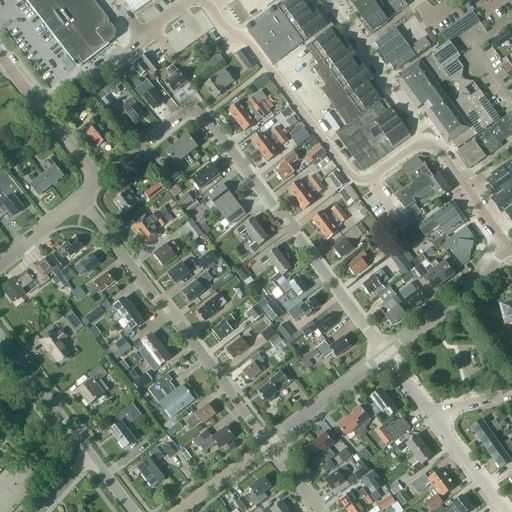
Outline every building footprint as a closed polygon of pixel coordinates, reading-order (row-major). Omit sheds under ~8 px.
[(94,0),(26,0),(78,67),(89,59),(90,59),(97,53),(110,43),(116,39),(117,31),(110,21),(110,20),(94,0)] [(123,0),(133,14),(152,0),(123,0)] [(288,0),(277,8),(279,9),(248,31),(272,65),(313,35),(314,35),(328,25),(315,7),(311,10),(304,0),(288,0)] [(348,0),(372,32),(408,6),(407,5),(403,0),(348,0)] [(418,109),(426,103),(428,106),(430,110),(426,113),(448,143),(452,140),(458,149),(500,118),(474,81),(462,79),(464,67),(457,59),(461,56),(450,42),(480,21),(473,11),(466,16),(462,19),(461,19),(451,26),(452,26),(448,29),(448,28),(440,33),(447,43),(431,54),(432,55),(421,63),(420,62),(404,74),(396,79),(418,109)] [(333,24),(332,22),(328,25),(314,35),(315,37),(316,39),(334,26),(333,24)] [(406,52),(401,46),(406,42),(396,28),(379,40),(375,43),(395,71),(400,68),(416,56),(411,49),(406,52)] [(316,39),(306,47),(318,65),(313,68),(326,86),(321,89),(347,125),(336,133),(363,171),(387,154),(386,152),(407,136),(408,131),(394,112),(391,108),(388,110),(384,104),(384,103),(382,104),(380,101),(382,100),(377,92),(378,92),(370,82),(374,79),(348,43),(345,46),(337,35),(336,36),(331,29),(316,39)] [(511,36),(507,29),(489,42),(493,48),(511,36)] [(242,48),(236,53),(249,71),(256,65),(242,48)] [(147,52),(141,58),(153,73),(160,68),(147,52)] [(140,58),(132,64),(141,75),(149,69),(140,58)] [(507,64),(503,66),(508,73),(511,70),(507,64)] [(187,81),(178,70),(178,71),(173,65),(167,70),(171,76),(165,81),(174,93),(179,89),(179,87),(187,81)] [(226,90),(224,88),(234,81),(225,70),(216,77),(215,77),(205,85),(215,98),(226,90)] [(254,83),(259,90),(260,89),(270,81),(265,74),(254,83)] [(117,88),(121,84),(117,78),(112,82),(117,88)] [(154,109),(162,102),(157,96),(158,95),(153,90),(155,88),(148,80),(143,84),(140,80),(137,80),(135,81),(135,85),(137,88),(135,89),(147,104),(149,103),(154,109)] [(108,86),(103,90),(108,95),(112,91),(108,86)] [(260,89),(259,90),(252,95),(253,95),(247,99),(247,100),(241,104),(240,102),(229,111),(237,121),(260,103),(258,102),(265,96),(260,89)] [(108,95),(102,100),(110,109),(116,105),(108,95)] [(84,104),(89,111),(99,104),(94,97),(84,104)] [(131,98),(122,106),(127,112),(127,113),(127,114),(130,117),(131,117),(136,123),(145,116),(140,110),(141,109),(136,104),(131,98)] [(259,114),(265,110),(260,103),(237,121),(245,132),(262,118),(259,114)] [(289,107),(281,113),(284,118),(292,112),(289,107)] [(470,169),(502,146),(500,143),(511,133),(511,129),(510,127),(511,125),(511,112),(504,119),(504,118),(458,151),(470,169)] [(293,125),(299,121),(294,115),(288,119),(293,125)] [(269,128),(277,123),(273,118),(266,124),(269,128)] [(110,137),(99,123),(87,133),(98,147),(100,145),(102,148),(107,144),(104,142),(110,137)] [(252,141),(260,151),(283,134),(278,127),(272,132),(274,134),(268,138),(263,132),(252,141)] [(297,146),(310,136),(304,128),(291,138),(297,146)] [(184,158),(188,162),(191,166),(201,158),(194,150),(198,147),(188,134),(166,152),(176,164),(184,158)] [(288,140),(283,134),(260,151),(268,162),(279,153),(274,146),(280,142),(282,145),(288,140)] [(39,144),(33,136),(23,144),(29,151),(39,144)] [(319,145),(307,154),(308,155),(309,157),(313,161),(313,162),(325,152),(319,145)] [(294,171),(291,167),(300,160),(294,152),(284,160),(285,161),(280,166),(280,167),(275,171),(282,181),(294,171)] [(319,170),(330,161),(325,154),(314,163),(319,170)] [(15,165),(8,156),(1,161),(8,171),(15,165)] [(423,165),(418,157),(385,182),(391,190),(392,192),(395,196),(405,210),(427,194),(445,181),(439,173),(434,176),(425,163),(423,165)] [(50,169),(43,175),(51,186),(64,175),(63,174),(64,173),(61,170),(60,170),(56,165),(55,165),(51,159),(45,164),(50,169)] [(219,175),(211,163),(192,178),(200,189),(219,175)] [(511,163),(504,169),(503,167),(492,174),(493,176),(488,181),(497,194),(492,199),(502,213),(504,210),(511,220),(511,163)] [(0,191),(17,213),(24,208),(16,199),(18,197),(12,190),(17,186),(11,180),(0,164),(0,191)] [(169,185),(181,176),(171,164),(159,173),(169,185)] [(329,177),(338,189),(346,183),(337,170),(329,177)] [(51,186),(43,175),(36,180),(31,175),(26,179),(31,185),(30,185),(35,191),(34,192),(37,195),(38,195),(39,196),(51,186)] [(288,189),(296,199),(320,181),(314,175),(308,179),(311,182),(305,187),(299,180),(288,189)] [(304,210),(316,201),(310,194),(316,189),(319,193),(325,188),(320,181),(296,199),(304,210)] [(451,190),(445,181),(427,194),(430,198),(436,194),(439,198),(451,190)] [(159,182),(148,191),(150,193),(153,198),(164,189),(159,182)] [(179,183),(171,189),(176,195),(183,189),(179,183)] [(348,205),(359,198),(349,184),(339,192),(348,205)] [(212,201),(215,206),(231,194),(223,185),(203,200),(206,204),(210,201),(212,201)] [(125,213),(140,202),(128,187),(124,190),(126,192),(115,200),(125,213)] [(0,217),(7,212),(10,216),(12,214),(14,216),(17,213),(0,191),(0,217)] [(193,200),(188,193),(180,199),(180,200),(184,204),(185,206),(193,200)] [(213,213),(217,210),(219,211),(223,215),(238,204),(231,194),(215,206),(210,210),(213,213)] [(184,208),(188,213),(200,204),(196,199),(184,208)] [(245,213),(238,204),(223,215),(217,219),(220,223),(224,220),(226,220),(230,225),(245,213)] [(415,204),(406,211),(412,220),(422,214),(415,204)] [(463,222),(450,204),(418,227),(424,235),(432,245),(438,240),(463,222)] [(312,219),(320,230),(343,212),(338,205),(332,210),(334,213),(328,217),(323,210),(312,219)] [(363,208),(360,211),(363,216),(368,212),(364,207),(363,208)] [(137,232),(137,231),(140,235),(163,217),(164,217),(159,211),(149,219),(145,215),(138,220),(139,221),(133,226),(134,227),(133,227),(137,232)] [(334,225),(340,220),(342,223),(348,218),(343,212),(320,230),(328,240),(339,231),(334,225)] [(162,227),(168,223),(163,217),(140,235),(143,239),(142,239),(146,244),(147,243),(147,244),(153,240),(154,240),(161,235),(156,228),(160,225),(162,227)] [(203,234),(192,218),(183,224),(195,240),(203,234)] [(247,229),(252,235),(261,229),(253,218),(237,230),(240,234),(247,229)] [(367,231),(361,223),(357,227),(363,234),(367,231)] [(393,240),(401,251),(422,236),(414,225),(408,229),(403,233),(393,240)] [(340,244),(334,248),(341,258),(354,248),(351,244),(363,235),(363,234),(357,227),(356,226),(338,240),(340,244)] [(472,243),(473,236),(466,226),(450,238),(448,236),(439,242),(446,251),(447,251),(450,249),(462,266),(469,261),(471,249),(472,249),(472,246),(473,243),(472,243)] [(269,239),(261,229),(252,235),(257,242),(250,247),(253,251),(269,239)] [(72,239),(64,245),(65,245),(56,252),(50,256),(60,269),(66,265),(61,259),(68,253),(70,256),(83,247),(76,238),(73,241),(72,239)] [(164,267),(177,257),(175,254),(182,248),(176,240),(169,246),(167,243),(153,254),(164,267)] [(385,257),(395,249),(391,244),(381,251),(385,257)] [(270,259),(275,266),(284,259),(276,248),(260,260),(263,264),(270,259)] [(204,269),(217,259),(210,250),(206,253),(208,256),(199,263),(204,269)] [(408,263),(398,250),(390,256),(394,262),(396,260),(402,268),(408,263)] [(368,257),(364,252),(355,259),(356,260),(348,266),(355,276),(368,266),(363,260),(368,257)] [(431,252),(426,255),(432,263),(437,260),(431,252)] [(88,273),(100,263),(93,254),(91,255),(80,263),(81,263),(75,267),(80,274),(86,270),(88,273)] [(28,269),(14,280),(14,279),(2,288),(7,293),(5,294),(12,304),(24,294),(25,295),(37,287),(39,289),(50,280),(47,275),(56,268),(47,256),(46,258),(30,271),(28,269)] [(176,283),(190,273),(190,272),(197,266),(192,259),(185,265),(183,262),(168,273),(176,283)] [(280,272),(273,277),(276,281),(292,269),(284,259),(275,266),(280,272)] [(436,261),(431,264),(444,282),(455,274),(445,261),(439,265),(436,261)] [(429,273),(424,277),(433,290),(434,290),(435,291),(437,291),(439,289),(440,288),(439,286),(444,282),(431,264),(426,268),(429,273)] [(418,280),(425,275),(418,265),(411,270),(418,280)] [(252,276),(244,266),(236,272),(243,282),(252,276)] [(378,279),(384,274),(380,270),(369,278),(370,279),(362,285),(369,295),(375,291),(378,295),(386,289),(378,279)] [(401,278),(405,283),(415,276),(411,271),(401,278)] [(115,282),(107,272),(94,283),(87,288),(91,294),(99,289),(101,293),(115,282)] [(197,281),(183,292),(190,302),(205,291),(202,288),(213,280),(208,273),(197,281)] [(57,284),(61,289),(68,283),(61,274),(58,277),(61,281),(57,284)] [(225,283),(222,278),(211,287),(214,292),(225,283)] [(289,279),(271,293),(277,300),(293,288),(299,296),(307,289),(310,287),(304,280),(302,282),(298,278),(292,283),(289,279)] [(413,310),(427,300),(419,289),(413,282),(409,285),(414,293),(405,300),(413,310)] [(264,297),(277,288),(273,283),(261,292),(264,297)] [(77,300),(85,294),(80,287),(72,293),(77,300)] [(388,301),(394,308),(385,315),(392,325),(406,315),(399,305),(402,303),(396,295),(390,287),(379,296),(385,304),(388,301)] [(243,298),(248,294),(244,289),(239,293),(243,298)] [(205,321),(218,311),(217,310),(226,303),(219,294),(205,304),(206,305),(198,311),(201,315),(200,317),(203,320),(204,320),(205,321)] [(314,311),(320,306),(313,297),(304,304),(301,301),(287,312),(295,321),(305,313),(308,317),(315,312),(314,311)] [(117,311),(123,318),(134,309),(130,303),(129,304),(125,298),(120,302),(118,299),(112,304),(113,306),(107,310),(111,315),(117,311)] [(262,309),(272,322),(283,313),(273,300),(262,309)] [(248,312),(255,321),(264,314),(257,305),(248,312)] [(511,305),(500,309),(505,324),(511,322),(511,305)] [(85,317),(91,325),(105,314),(100,306),(85,317)] [(134,309),(123,318),(129,326),(123,331),(127,336),(133,331),(132,330),(143,322),(139,316),(134,309)] [(71,311),(63,317),(67,323),(75,316),(71,311)] [(220,324),(212,330),(220,340),(233,330),(229,325),(235,320),(231,315),(220,324)] [(307,338),(317,329),(322,335),(334,325),(327,315),(319,321),(318,320),(314,324),(312,321),(300,330),(307,338)] [(286,340),(294,333),(286,322),(277,329),(286,340)] [(102,334),(95,326),(88,331),(95,339),(102,334)] [(268,342),(277,335),(271,327),(262,335),(268,342)] [(60,342),(67,336),(63,330),(55,336),(52,331),(40,340),(45,347),(46,346),(59,363),(70,354),(60,342)] [(252,337),(248,332),(241,338),(241,337),(226,349),(228,350),(227,351),(229,355),(230,354),(234,359),(249,347),(245,342),(252,337)] [(141,341),(135,346),(138,351),(144,359),(151,354),(162,345),(157,339),(156,340),(152,334),(142,343),(141,341)] [(283,342),(278,335),(270,342),(275,349),(283,342)] [(290,344),(297,339),(293,335),(287,340),(290,344)] [(332,346),(327,340),(317,348),(325,358),(333,352),(337,357),(351,346),(344,337),(332,346)] [(128,343),(124,338),(115,344),(119,350),(128,343)] [(128,343),(119,350),(109,357),(113,363),(132,348),(128,343)] [(151,354),(144,359),(150,367),(154,372),(161,367),(160,365),(170,358),(166,352),(167,352),(162,345),(151,354)] [(316,349),(306,356),(310,361),(320,354),(316,349)] [(258,353),(251,359),(254,363),(243,371),(250,380),(265,369),(261,364),(265,361),(258,353)] [(93,380),(78,391),(89,405),(104,394),(96,384),(107,374),(100,365),(88,374),(93,380)] [(274,395),(287,384),(286,383),(291,379),(284,369),(278,373),(279,375),(271,381),(259,391),(266,401),(267,400),(268,401),(271,402),(275,399),(275,396),(274,395)] [(140,378),(133,383),(134,383),(139,391),(140,391),(153,381),(147,373),(140,378)] [(170,418),(194,400),(183,386),(175,392),(169,384),(173,381),(167,374),(154,384),(158,390),(155,393),(162,402),(159,404),(170,418)] [(393,404),(381,389),(371,397),(374,402),(369,406),(376,416),(381,411),(382,412),(387,409),(391,414),(397,410),(392,405),(393,404)] [(124,449),(136,439),(135,439),(125,426),(133,421),(134,422),(142,415),(132,402),(113,416),(113,417),(115,416),(120,423),(109,430),(124,449)] [(195,414),(186,422),(191,428),(200,421),(203,424),(216,414),(208,404),(195,414)] [(353,413),(349,417),(358,427),(360,429),(364,435),(368,432),(365,429),(367,427),(365,426),(371,420),(360,407),(359,408),(358,407),(352,412),(353,413)] [(361,437),(364,435),(360,429),(358,427),(349,417),(345,421),(343,419),(338,424),(339,426),(338,426),(347,436),(354,430),(356,432),(361,437)] [(410,428),(403,419),(388,431),(395,440),(410,428)] [(498,424),(495,420),(486,426),(482,420),(471,427),(479,437),(498,424)] [(171,436),(183,427),(179,423),(167,432),(171,436)] [(479,437),(486,448),(497,440),(492,434),(501,429),(498,424),(479,437)] [(205,452),(216,443),(220,448),(222,447),(223,449),(228,445),(226,444),(234,437),(227,427),(212,438),(211,436),(213,435),(208,430),(200,436),(199,436),(193,440),(194,441),(198,446),(200,445),(205,452)] [(380,436),(387,444),(392,440),(385,431),(380,436)] [(328,448),(334,443),(326,433),(325,434),(324,432),(318,437),(319,439),(315,443),(330,460),(335,456),(328,448)] [(151,445),(160,439),(156,433),(147,440),(151,445)] [(408,447),(414,454),(425,447),(416,436),(407,443),(405,441),(398,446),(402,452),(408,447)] [(501,446),(497,440),(486,448),(493,458),(511,445),(509,440),(501,446)] [(322,467),(326,472),(334,465),(330,460),(315,443),(310,446),(309,445),(303,450),(304,451),(304,452),(312,462),(319,456),(321,458),(322,458),(326,463),(322,467)] [(176,453),(169,444),(162,449),(170,458),(176,453)] [(511,450),(511,444),(511,445),(493,458),(500,468),(511,461),(507,455),(511,450)] [(426,447),(426,448),(425,447),(414,454),(420,462),(413,467),(418,472),(425,467),(423,464),(433,457),(429,452),(430,452),(426,447)] [(372,456),(365,448),(359,453),(367,461),(372,456)] [(344,455),(340,458),(343,462),(351,456),(346,449),(342,452),(344,455)] [(164,457),(160,451),(153,456),(157,462),(164,457)] [(358,462),(362,468),(355,473),(359,478),(372,470),(363,458),(358,462)] [(164,478),(149,459),(138,467),(153,487),(164,478)] [(307,464),(303,467),(307,473),(312,470),(307,464)] [(338,471),(338,470),(330,475),(331,476),(325,480),(329,485),(328,486),(330,489),(332,489),(332,490),(345,481),(342,477),(350,471),(346,466),(338,471)] [(431,483),(435,488),(448,478),(442,469),(428,479),(424,474),(411,484),(418,494),(427,487),(426,487),(431,483)] [(365,476),(375,491),(383,486),(373,471),(365,476)] [(254,493),(249,497),(254,504),(256,506),(267,497),(264,493),(271,487),(270,485),(271,484),(269,481),(268,482),(264,477),(250,488),(254,493)] [(438,507),(441,505),(444,503),(437,494),(438,493),(441,497),(455,486),(448,478),(435,488),(430,492),(434,497),(426,502),(433,511),(438,507)] [(397,481),(388,487),(391,490),(399,484),(397,481)] [(391,490),(394,495),(403,489),(399,484),(391,490)] [(351,491),(340,499),(347,510),(372,494),(367,487),(358,492),(356,489),(352,492),(351,491)] [(377,490),(372,494),(347,510),(348,511),(366,511),(368,511),(365,506),(369,503),(370,505),(381,497),(377,490)] [(404,490),(396,497),(402,505),(411,499),(404,490)] [(224,497),(227,504),(235,500),(232,493),(224,497)] [(247,495),(236,503),(242,511),(243,511),(254,504),(249,497),(247,495)] [(378,504),(382,510),(395,501),(391,495),(378,504)] [(441,505),(438,507),(433,511),(431,511),(451,511),(454,510),(454,511),(468,511),(473,509),(462,496),(453,503),(446,508),(447,509),(445,510),(441,505)] [(272,508),(270,506),(262,511),(263,511),(289,511),(282,501),(272,508)] [(218,502),(211,507),(214,511),(220,506),(218,502)] [(394,506),(397,511),(399,511),(402,510),(398,503),(394,506)]
